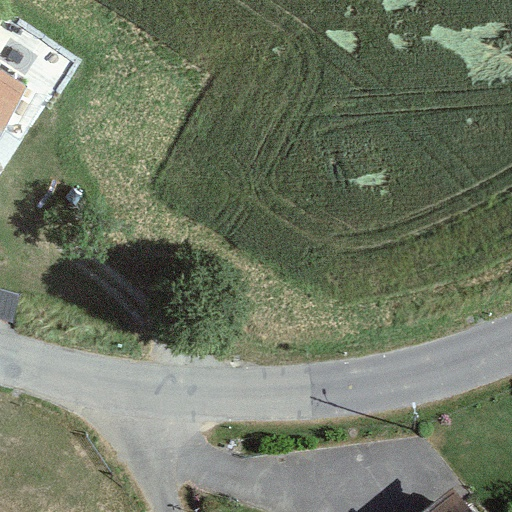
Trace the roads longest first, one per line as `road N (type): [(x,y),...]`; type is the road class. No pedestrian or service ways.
road 1 (tertiary): [(0,362),(132,394),(240,401),(357,394),(453,374),(511,350)]
road 2 (track): [(179,397),(235,511)]
